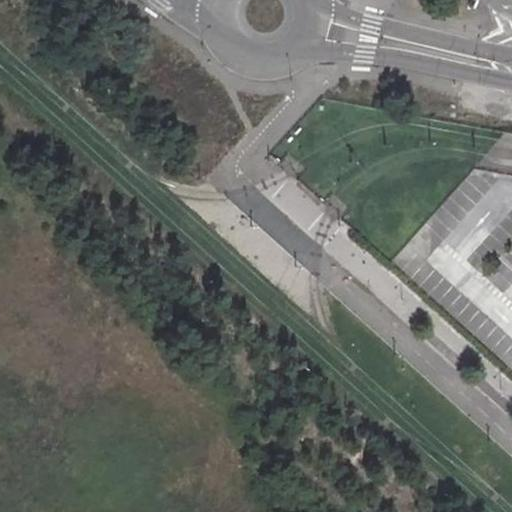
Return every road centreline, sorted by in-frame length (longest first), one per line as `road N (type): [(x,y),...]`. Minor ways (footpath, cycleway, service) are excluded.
road 1 (secondary): [(298,48),(363,52),(511,83)]
road 2 (secondary): [(511,52),(312,7)]
